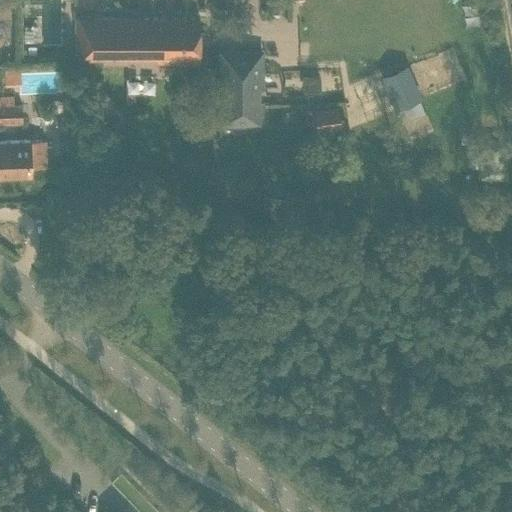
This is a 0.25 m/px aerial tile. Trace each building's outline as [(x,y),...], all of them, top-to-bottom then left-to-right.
[(156,62),(199,62),(199,18),(75,18),(75,57),(156,57),(156,62)] [(220,124),(260,125),(261,52),(221,52),(220,124)] [(0,84),(22,84),(22,92),(58,92),(59,73),(18,72),(18,67),(1,67),(0,84)] [(383,78),(391,96),(396,107),(418,98),(405,68),(383,78)] [(0,105),(0,124),(23,123),(21,104),(0,105)] [(314,111),(316,130),(341,126),(338,108),(314,111)] [(31,115),(31,128),(60,127),(60,115),(31,115)] [(30,165),(42,164),(41,139),(0,141),(0,176),(30,175),(30,165)] [(278,197),(277,226),(290,227),(292,198),(278,197)]
